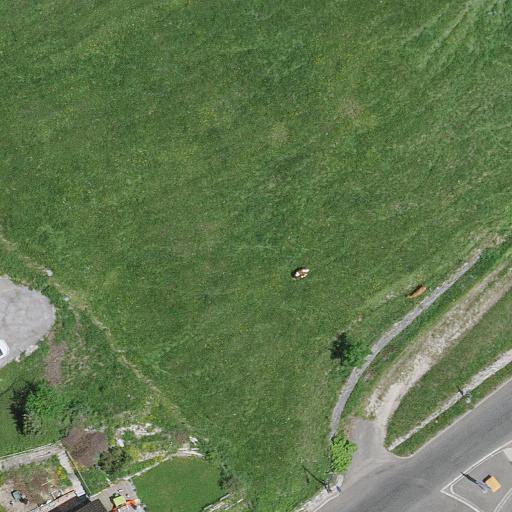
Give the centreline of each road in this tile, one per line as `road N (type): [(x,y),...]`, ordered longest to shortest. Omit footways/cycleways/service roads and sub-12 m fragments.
road 1 (track): [(364,511),(364,451),(378,406),(410,362),(511,270)]
road 2 (primary): [(511,418),(388,511)]
